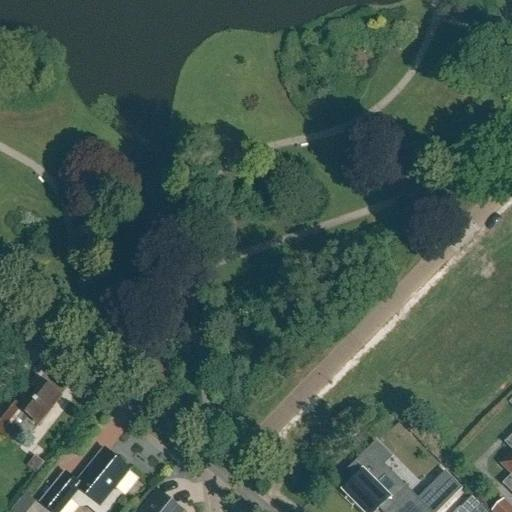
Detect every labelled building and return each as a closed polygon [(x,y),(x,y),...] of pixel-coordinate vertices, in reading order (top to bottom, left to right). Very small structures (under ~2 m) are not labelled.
[(50,411),(60,398),(39,382),(26,398),(24,396),(17,406),(7,399),(0,407),(0,434),(10,443),(29,419),(40,427),(52,413),(50,411)] [(511,434),(503,443),(511,452),(511,453),(501,465),(511,475),(502,485),(511,495),(511,434)] [(115,491),(131,471),(105,450),(72,489),(61,480),(41,504),(51,511),(62,511),(73,499),(82,506),(88,506),(95,511),(105,511),(119,495),(115,491)] [(375,511),(396,490),(374,468),(368,462),(355,476),(359,479),(345,493),(359,507),(357,509),(359,511),(375,511)] [(429,510),(444,495),(435,486),(420,500),(429,510)] [(181,511),(182,511),(158,491),(142,511),(181,511)] [(503,511),(508,507),(502,501),(490,511),(503,511)]
